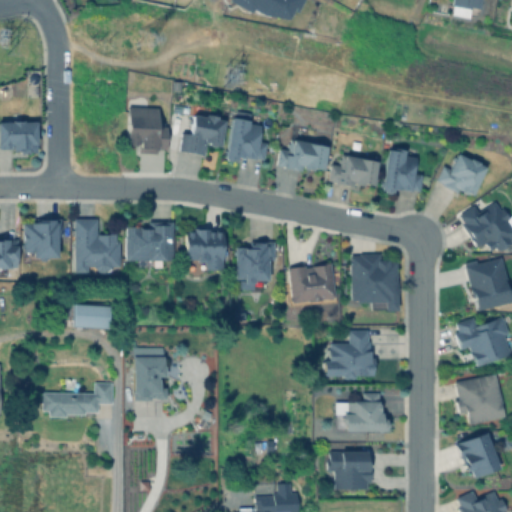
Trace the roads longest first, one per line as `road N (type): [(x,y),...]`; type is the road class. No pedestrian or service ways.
road 1 (residential): [(0,186),(166,186),(413,237)]
road 2 (residential): [(418,511),(413,237)]
road 3 (residential): [(54,186),(53,32)]
